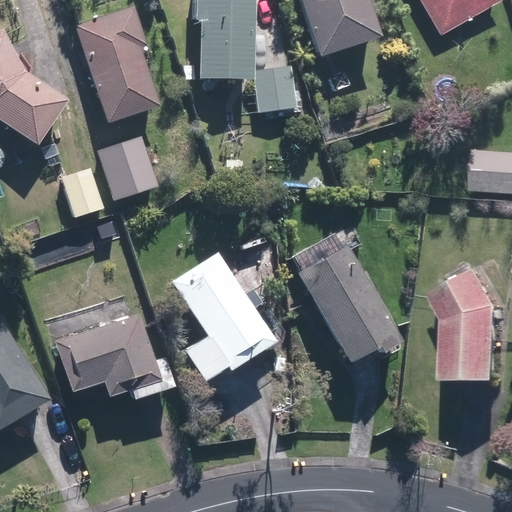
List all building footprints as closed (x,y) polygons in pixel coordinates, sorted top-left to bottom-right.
[(244,86),(244,0),(187,0),(188,25),(191,25),(190,85),(244,86)] [(286,0),(307,61),(369,41),(355,0),(286,0)] [(412,0),(435,38),(498,2),(496,0),(412,0)] [(127,10),(67,29),(99,127),(151,111),(132,49),(139,47),(127,10)] [(0,132),(26,151),(58,106),(17,77),(0,40),(0,132)] [(292,111),(287,68),(249,72),(254,116),(292,111)] [(194,161),(185,129),(165,135),(173,167),(194,161)] [(138,139),(91,153),(107,204),(153,189),(138,139)] [(511,155),(473,153),(471,195),(511,197),(511,155)] [(97,210),(85,171),(55,180),(67,219),(97,210)] [(393,346),(342,248),(290,275),(338,366),(366,352),(369,358),(393,346)] [(267,347),(212,255),(165,283),(199,339),(174,355),(193,386),(218,371),(220,375),(267,347)] [(496,310),(474,273),(430,299),(443,321),(442,385),(495,386),(496,310)] [(146,363),(132,318),(49,344),(66,395),(94,386),(99,401),(122,393),(125,403),(164,391),(155,361),(146,363)] [(0,332),(0,427),(41,405),(0,332)]
